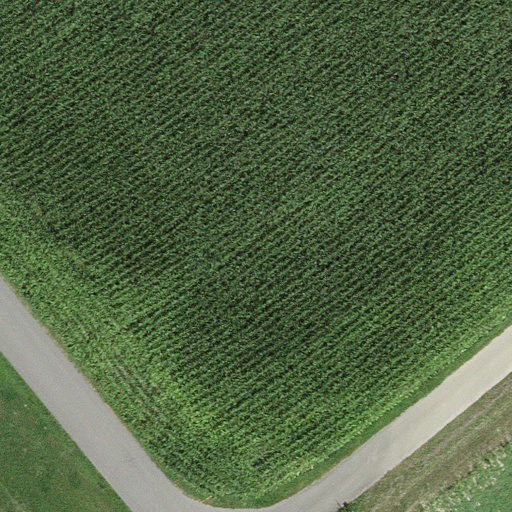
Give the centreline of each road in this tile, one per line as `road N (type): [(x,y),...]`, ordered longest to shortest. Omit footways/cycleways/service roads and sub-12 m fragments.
road 1 (track): [(291,511),(511,333)]
road 2 (unclassified): [(0,305),(163,511)]
